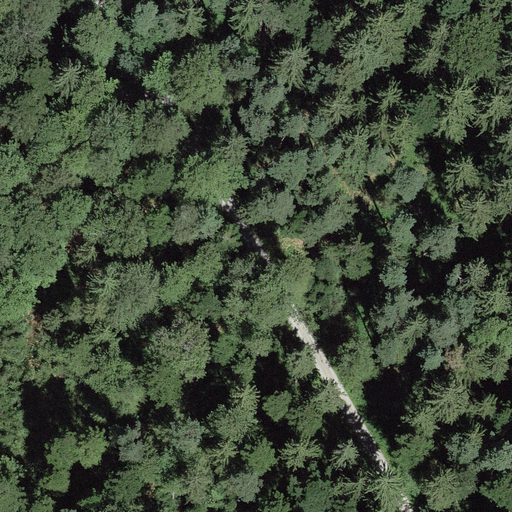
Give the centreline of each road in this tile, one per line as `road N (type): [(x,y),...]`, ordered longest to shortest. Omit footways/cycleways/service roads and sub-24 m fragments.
road 1 (track): [(86,0),(159,85),(401,511)]
road 2 (track): [(159,85),(34,74),(0,81)]
